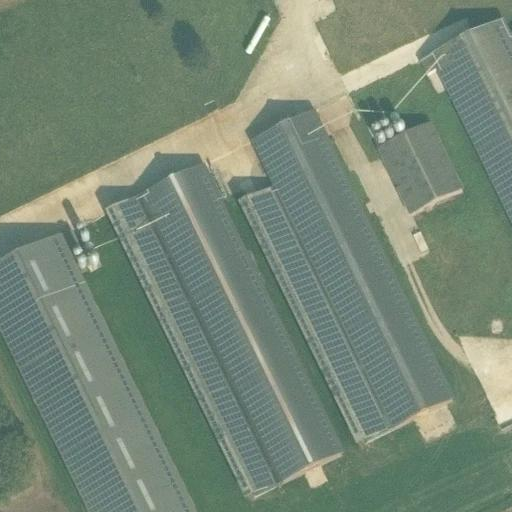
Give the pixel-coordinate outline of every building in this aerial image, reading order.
[(436,74),(511,230),(511,38),(504,23),(420,64),(427,79),(436,74)] [(272,191),(238,207),(356,451),(456,402),(315,114),(250,146),(272,191)] [(409,220),(464,193),(431,127),(376,154),(409,220)] [(346,456),(205,168),(105,217),(245,505),(346,456)] [(82,253),(73,234),(61,239),(61,238),(0,267),(0,334),(86,511),(195,511),(72,258),(82,253)]
